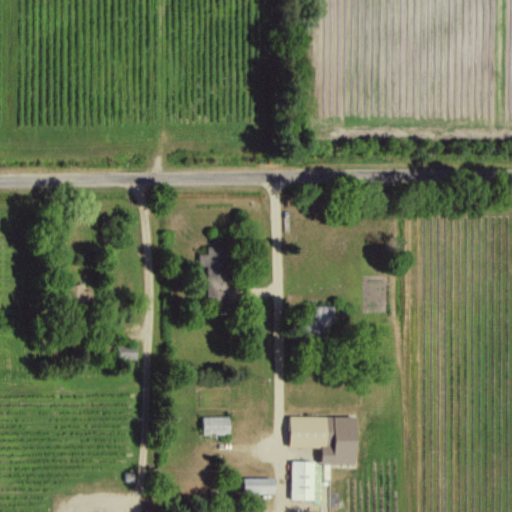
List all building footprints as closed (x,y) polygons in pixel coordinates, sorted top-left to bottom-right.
[(205,302),(222,303),(224,247),(205,246),(205,253),(197,253),(197,266),(206,266),(205,302)] [(81,285),(66,284),(66,303),(87,304),(88,290),(81,290),(81,285)] [(302,336),(328,337),(328,305),(302,305),(302,336)] [(201,416),(201,434),(227,433),(227,415),(201,416)] [(353,464),(353,417),(288,416),(287,446),(319,447),(318,464),(353,464)] [(311,500),(312,461),(289,460),(289,500),(311,500)] [(271,477),(240,478),(240,493),(271,493),(271,477)]
